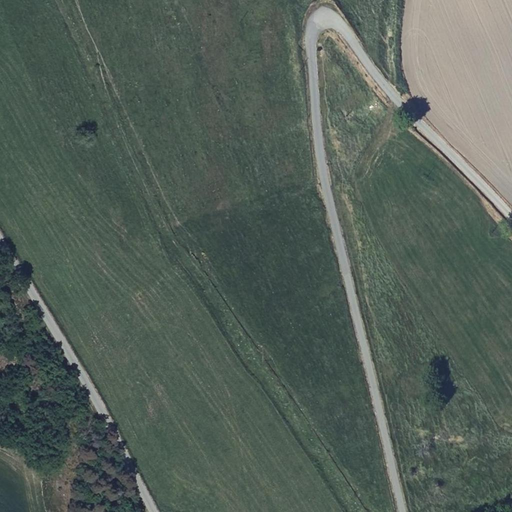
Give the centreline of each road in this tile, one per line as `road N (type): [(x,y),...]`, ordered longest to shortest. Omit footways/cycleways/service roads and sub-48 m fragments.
road 1 (unclassified): [(400,511),(321,174),(311,23),(320,17),(343,26),(394,102),(511,220)]
road 2 (unclassified): [(0,242),(152,511)]
